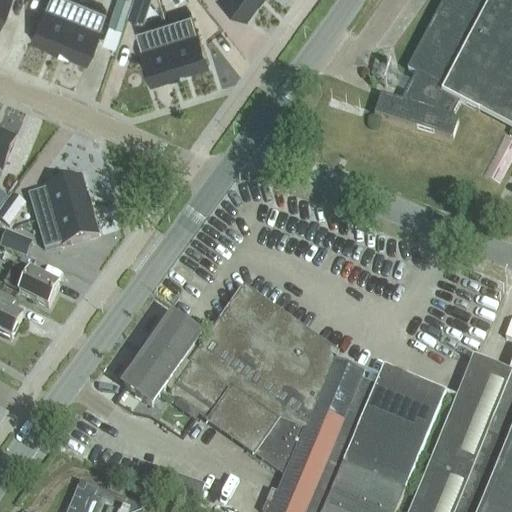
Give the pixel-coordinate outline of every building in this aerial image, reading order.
[(0,0),(0,23),(9,0),(0,0)] [(30,40),(58,52),(79,0),(78,0),(48,0),(46,6),(45,6),(30,40)] [(106,11),(79,0),(58,52),(86,63),(100,28),(99,28),(106,11)] [(117,0),(109,24),(121,28),(130,0),(117,0)] [(132,0),(127,17),(142,22),(149,0),(132,0)] [(220,0),(247,19),(260,0),(220,0)] [(511,0),(447,0),(409,73),(416,76),(412,84),(382,69),(376,80),(406,96),(402,103),(381,96),(374,117),(452,142),(458,124),(452,119),(460,105),(478,115),(480,111),(511,128),(511,0)] [(190,13),(163,22),(180,75),(208,66),(197,30),(196,30),(190,13)] [(163,22),(136,31),(141,48),(140,48),(151,84),(180,75),(163,22)] [(0,132),(0,175),(1,174),(2,175),(16,139),(0,132)] [(483,177),(499,185),(511,161),(511,140),(504,136),(483,177)] [(36,224),(90,208),(82,179),(45,190),(45,191),(28,196),(36,224)] [(11,197),(0,213),(0,222),(9,228),(24,206),(11,197)] [(44,252),(62,247),(62,248),(98,237),(90,208),(36,224),(44,252)] [(6,234),(0,248),(4,250),(26,259),(32,244),(6,234)] [(48,310),(59,288),(30,273),(30,274),(15,267),(5,287),(19,294),(19,295),(48,310)] [(200,354),(171,396),(210,423),(208,425),(255,458),(285,479),(278,497),(272,494),(264,511),(397,511),(406,493),(446,396),(384,370),(376,389),(361,383),(364,375),(339,365),(341,359),(337,357),(338,356),(244,291),(200,354)] [(0,294),(0,335),(11,341),(23,319),(10,313),(15,303),(0,294)] [(164,391),(171,396),(200,354),(194,350),(201,339),(173,320),(124,390),(152,409),(164,391)] [(511,511),(511,367),(509,375),(473,360),(410,511),(511,511)] [(146,511),(81,485),(69,511),(146,511)]
